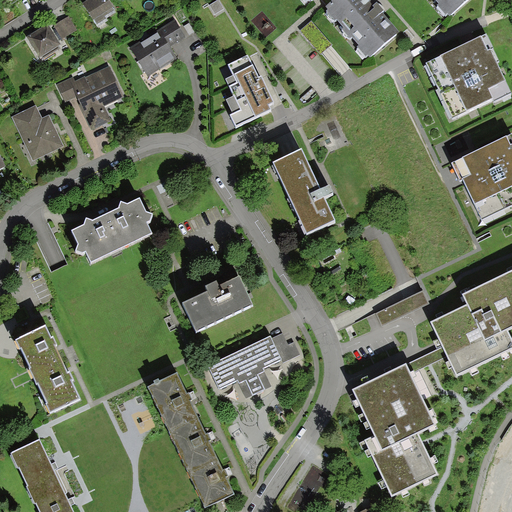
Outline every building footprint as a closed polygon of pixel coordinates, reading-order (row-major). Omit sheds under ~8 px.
[(83,0),(95,21),(117,8),(111,0),(83,0)] [(340,0),(329,11),(369,56),(394,34),(363,0),(340,0)] [(435,0),(450,15),(466,0),(435,0)] [(25,32),(40,55),(78,30),(63,7),(25,32)] [(131,48),(149,76),(177,59),(168,45),(184,35),(175,21),(131,48)] [(482,39),(426,66),(451,120),(508,93),(482,39)] [(248,59),(229,68),(233,77),(226,81),(234,98),(226,101),(229,105),(225,107),(236,129),(271,111),(268,106),(271,105),(273,104),(261,81),(259,82),(248,59)] [(67,102),(78,96),(93,128),(109,121),(102,106),(122,97),(109,69),(75,85),(73,79),(59,85),(67,102)] [(37,108),(15,118),(34,160),(63,146),(50,117),(42,121),(37,108)] [(511,154),(506,141),(452,166),(479,223),(511,207),(511,154)] [(300,154),(273,167),(306,237),(333,225),(321,200),(331,195),(328,187),(318,192),(300,154)] [(93,223),(71,234),(82,256),(86,254),(91,265),(153,234),(148,225),(150,224),(139,201),(119,210),(120,213),(108,219),(95,225),(93,223)] [(511,328),(511,272),(461,297),(466,307),(431,324),(456,376),(511,349),(511,347),(505,332),(511,328)] [(208,293),(181,305),(193,331),(250,304),(239,279),(219,288),(215,279),(210,281),(204,284),(208,293)] [(42,328),(15,341),(52,413),(78,401),(63,373),(53,352),(42,328)] [(282,337),(208,372),(218,393),(244,381),(251,397),(269,388),(262,373),(292,359),(282,337)] [(434,426),(404,366),(351,392),(373,437),(364,441),(392,497),(435,476),(420,445),(415,436),(434,426)] [(177,376),(151,388),(210,510),(236,498),(225,475),(207,439),(187,399),(177,376)] [(11,456),(38,511),(69,511),(66,504),(49,470),(37,444),(11,456)] [(511,511),(511,458),(511,459),(503,511),(511,511)] [(313,468),(290,506),(299,511),(306,511),(328,476),(313,468)]
